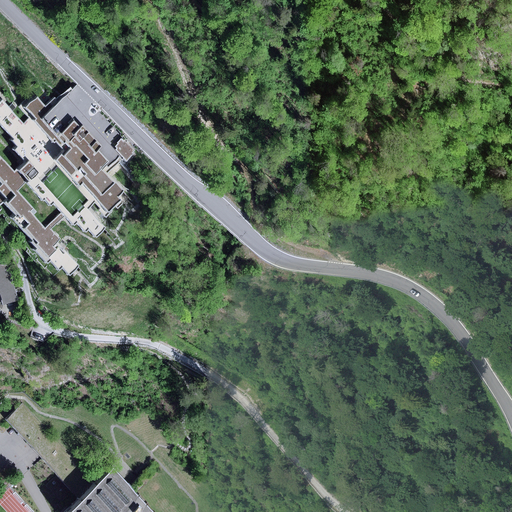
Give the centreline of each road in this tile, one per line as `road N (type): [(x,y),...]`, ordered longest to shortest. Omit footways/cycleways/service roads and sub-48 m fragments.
road 1 (secondary): [(0,0),(270,254),(379,275),(425,297),(457,328),(511,414)]
road 2 (track): [(352,270),(260,220),(247,173),(209,129),(147,0)]
